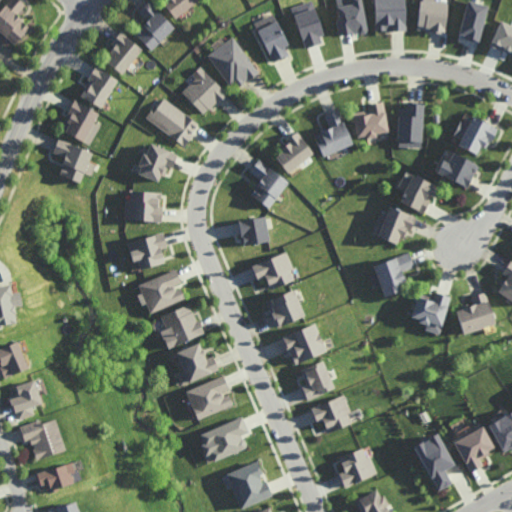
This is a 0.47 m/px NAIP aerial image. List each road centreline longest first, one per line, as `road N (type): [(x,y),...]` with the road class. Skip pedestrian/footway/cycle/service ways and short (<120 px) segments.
road 1 (residential): [(317,511),(203,243),(203,180),(246,121),(305,83),(377,62),(426,65),(511,93)]
road 2 (tertiary): [(110,0),(41,101),(0,201)]
